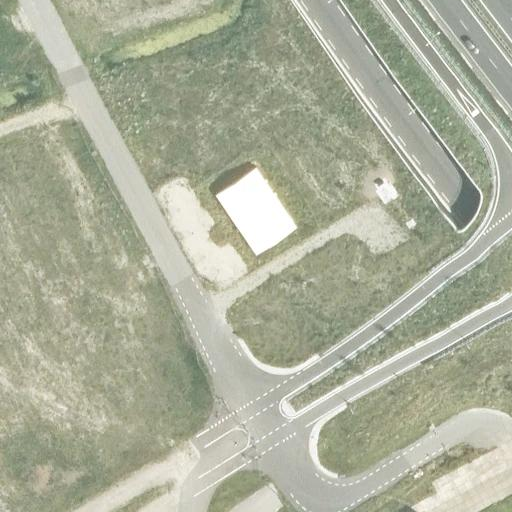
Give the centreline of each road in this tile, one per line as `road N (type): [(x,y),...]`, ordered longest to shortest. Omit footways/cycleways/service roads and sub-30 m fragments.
road 1 (unclassified): [(237,378),(35,0)]
road 2 (unclassified): [(317,0),(511,258)]
road 3 (unclassified): [(511,426),(500,417),(470,418),(334,498),(314,488),(276,437)]
road 4 (unclassified): [(511,215),(294,383)]
road 5 (unclassified): [(294,424),(511,295)]
road 6 (trunk): [(392,0),(501,144),(511,193)]
road 7 (tertiary): [(247,412),(94,511)]
road 8 (tertiary): [(157,511),(276,437)]
